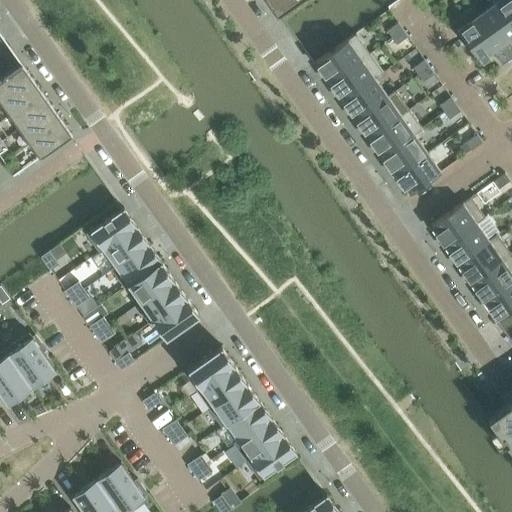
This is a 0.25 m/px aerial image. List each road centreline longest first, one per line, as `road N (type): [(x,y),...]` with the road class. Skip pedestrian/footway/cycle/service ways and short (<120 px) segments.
road 1 (residential): [(391,227),(235,0)]
road 2 (residential): [(236,317),(372,511)]
road 3 (residential): [(105,131),(236,317)]
road 4 (residential): [(501,384),(391,227)]
road 5 (residential): [(4,511),(125,396)]
road 6 (residential): [(511,131),(391,227)]
road 7 (residential): [(39,280),(125,396)]
road 8 (residential): [(105,131),(24,18)]
road 9 (residential): [(125,396),(236,317)]
road 10 (residential): [(125,396),(0,443)]
road 11 (residential): [(125,396),(199,502)]
